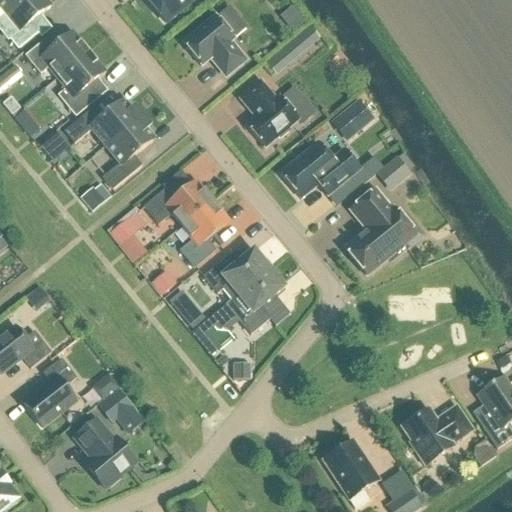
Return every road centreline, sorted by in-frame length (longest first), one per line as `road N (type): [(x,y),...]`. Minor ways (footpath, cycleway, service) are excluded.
road 1 (residential): [(244,413),(335,298),(92,0)]
road 2 (residential): [(244,413),(286,443),(463,365)]
road 3 (residential): [(119,511),(183,486),(244,413)]
